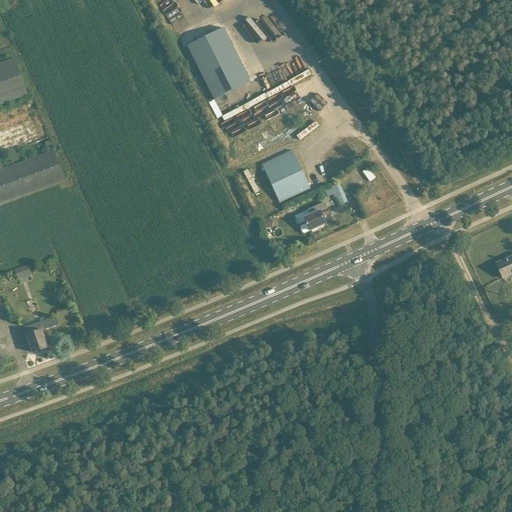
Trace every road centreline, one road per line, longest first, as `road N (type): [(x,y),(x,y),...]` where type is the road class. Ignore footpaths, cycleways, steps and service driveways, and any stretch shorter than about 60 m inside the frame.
road 1 (primary): [(0,400),(354,260)]
road 2 (unclassified): [(377,511),(372,307),(364,279)]
road 3 (primary): [(354,260),(511,187)]
road 4 (track): [(511,351),(440,220)]
